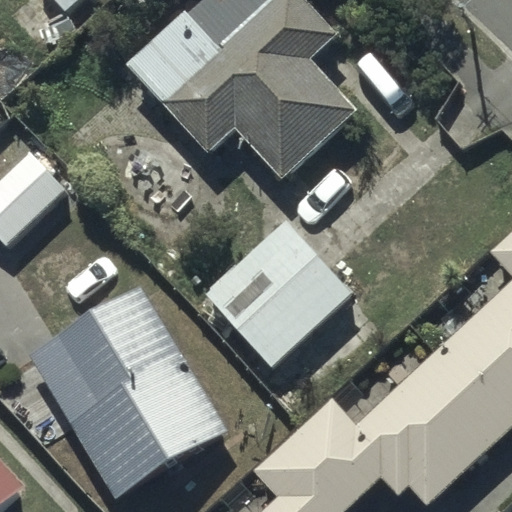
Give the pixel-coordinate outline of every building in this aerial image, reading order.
[(100,0),(36,0),(67,32),(100,0)] [(295,8),(292,11),(281,0),(249,0),(227,21),(216,8),(136,84),(134,86),(213,173),(241,147),(289,199),(361,133),(315,83),(341,59),(295,8)] [(0,203),(0,253),(9,264),(70,208),(35,171),(0,203)] [(210,309),(274,382),(353,313),(288,240),(210,309)] [(333,414),(257,484),(283,511),(282,511),(368,511),(384,497),(397,511),(408,511),(413,508),(416,511),(447,511),(511,451),(511,248),(491,268),(511,290),(511,303),(361,444),(333,414)] [(133,511),(235,450),(144,303),(32,372),(117,511),(133,511)] [(0,511),(18,511),(28,504),(0,474),(0,511)]
